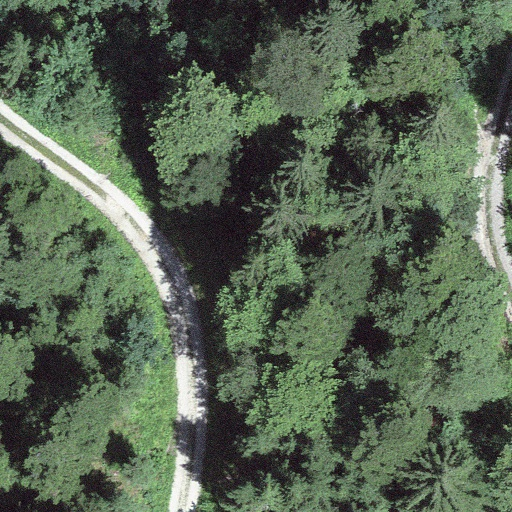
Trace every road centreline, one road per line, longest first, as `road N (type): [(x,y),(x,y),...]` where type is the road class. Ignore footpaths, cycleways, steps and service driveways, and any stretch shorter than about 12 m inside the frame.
road 1 (track): [(186,511),(185,306),(103,183),(0,116)]
road 2 (track): [(511,72),(495,232),(511,271)]
